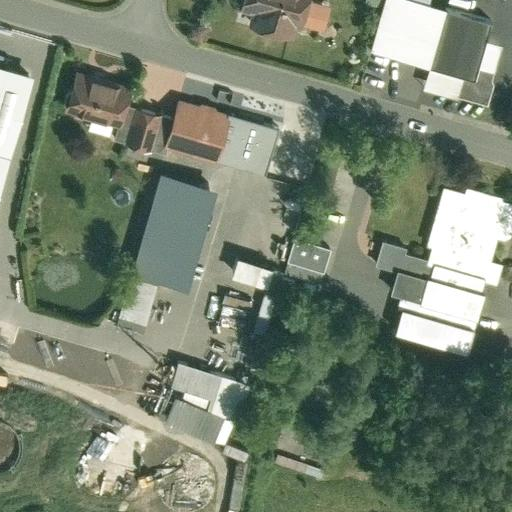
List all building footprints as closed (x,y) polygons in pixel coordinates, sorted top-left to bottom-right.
[(304,0),(236,0),(233,10),(244,13),(241,25),(287,38),(290,27),(296,28),(297,25),(315,30),(323,5),(304,0)] [(482,36),(487,19),(429,3),(418,0),(380,0),(367,50),(426,66),(420,88),(485,106),(492,80),(490,79),(500,41),(482,36)] [(0,188),(32,78),(0,68),(0,188)] [(57,112),(112,128),(118,106),(124,87),(69,72),(57,112)] [(189,157),(213,164),(227,116),(171,100),(165,119),(157,148),(160,149),(189,157)] [(157,148),(165,119),(118,106),(112,128),(108,141),(147,152),(158,156),(160,149),(157,148)] [(166,231),(189,157),(160,149),(158,156),(147,152),(137,184),(147,187),(136,222),(142,224),(166,231)] [(389,271),(382,298),(410,305),(407,314),(468,330),(478,292),(475,291),(478,281),(489,284),(495,263),(484,260),(491,236),(506,240),(511,218),(511,200),(461,186),(459,192),(436,186),(420,246),(426,247),(422,259),(400,253),(402,247),(376,240),(369,265),(389,271)] [(284,270),(292,240),(300,213),(251,199),(234,255),(284,270)] [(170,232),(166,231),(142,224),(111,328),(140,336),(170,232)] [(318,284),(327,250),(292,240),(284,270),(283,274),(318,284)] [(213,302),(209,322),(244,328),(248,309),(213,302)] [(225,330),(219,349),(253,359),(259,340),(225,330)] [(176,366),(171,388),(217,400),(222,378),(176,366)] [(14,432),(8,423),(0,417),(0,466),(9,461),(14,453),(16,442),(14,432)] [(133,454),(125,443),(115,436),(102,433),(89,436),(79,443),(72,454),(70,467),(72,479),(79,490),(89,496),(103,499),(115,497),(126,489),(133,479),(135,466),(133,454)] [(205,477),(200,468),(191,463),(181,461),(171,463),(163,469),(157,477),(155,487),(157,497),(163,505),(171,511),(177,511),(185,511),(191,511),(200,505),(205,497),(207,486),(205,477)]
